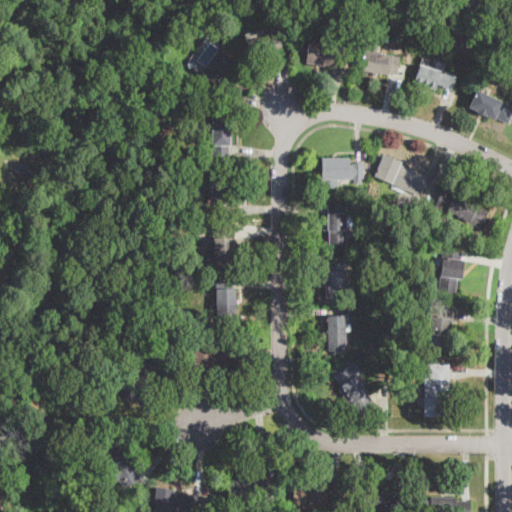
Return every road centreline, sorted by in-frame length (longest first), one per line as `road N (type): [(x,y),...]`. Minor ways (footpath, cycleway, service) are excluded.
road 1 (residential): [(511,167),(407,122),(329,111),(287,129),(279,170),(281,393),(290,418),(332,442),(508,442)]
road 2 (tertiary): [(508,442),(511,276)]
